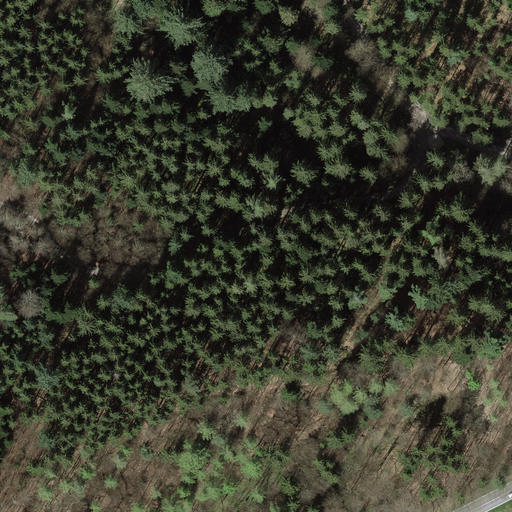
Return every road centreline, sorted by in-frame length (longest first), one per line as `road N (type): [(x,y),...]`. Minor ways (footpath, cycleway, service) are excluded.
road 1 (track): [(0,205),(13,203),(100,275),(285,211),(396,191),(430,125)]
road 2 (unclassified): [(511,163),(430,125),(344,0)]
